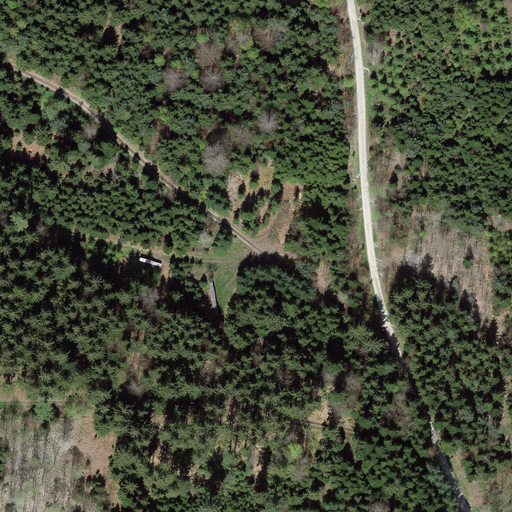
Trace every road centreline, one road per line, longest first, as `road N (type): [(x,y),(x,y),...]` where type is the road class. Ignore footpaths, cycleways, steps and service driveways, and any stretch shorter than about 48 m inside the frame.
road 1 (track): [(462,511),(395,353),(373,276),(349,0)]
road 2 (track): [(395,353),(331,298),(166,185),(73,98),(0,60)]
road 3 (track): [(442,464),(402,442),(195,398),(0,403)]
road 4 (track): [(266,258),(210,262),(149,253),(0,216)]
